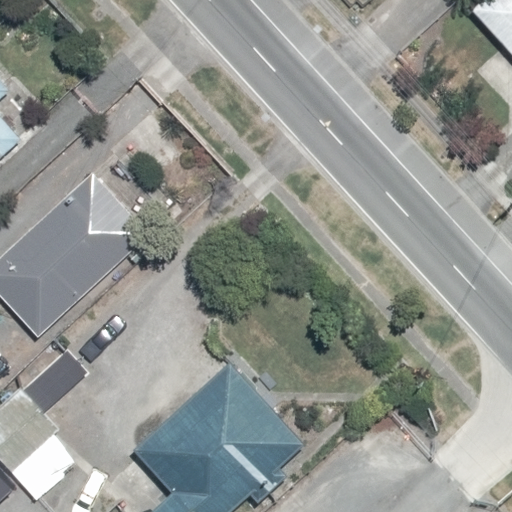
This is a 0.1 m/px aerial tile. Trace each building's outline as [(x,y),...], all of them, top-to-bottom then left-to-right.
[(511,0),(486,0),(480,6),(511,41),(511,0)] [(27,85),(0,58),(0,166),(28,138),(1,111),(27,85)] [(165,236),(98,166),(0,259),(0,287),(54,344),(165,236)] [(233,511),(315,431),(239,355),(144,450),(181,486),(155,511),(233,511)] [(22,392),(0,411),(0,453),(43,502),(86,464),(22,392)]
